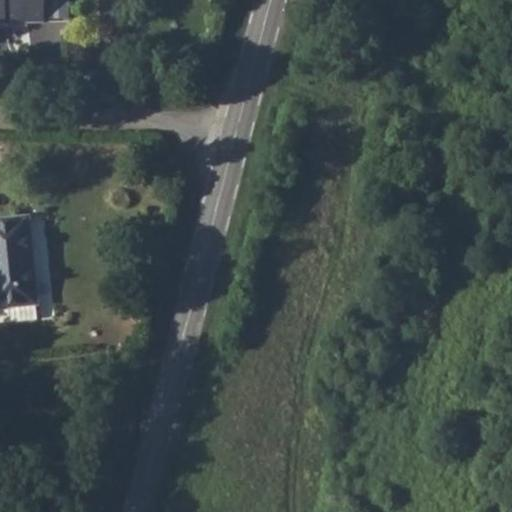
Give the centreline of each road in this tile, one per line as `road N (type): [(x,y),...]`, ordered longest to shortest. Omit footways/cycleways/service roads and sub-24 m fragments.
road 1 (track): [(252,76),(305,95),(337,126),(346,162),(345,203),(299,426),(295,511)]
road 2 (secondary): [(144,511),(232,154)]
road 3 (residential): [(232,154),(0,122)]
road 4 (secondary): [(232,154),(272,0)]
